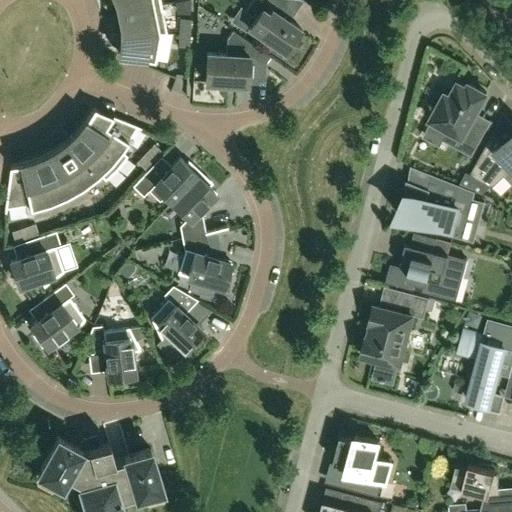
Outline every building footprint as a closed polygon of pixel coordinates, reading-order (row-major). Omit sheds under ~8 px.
[(119,13),(161,5),(159,0),(115,0),(116,1),(119,13)] [(298,33),(301,28),(275,11),(283,0),(251,0),(245,10),(255,17),(247,30),(261,39),(263,37),(285,52),(288,48),(291,50),(301,35),(298,33)] [(121,33),(167,33),(161,6),(161,5),(119,13),(121,26),(121,33)] [(190,19),(180,18),(180,33),(190,33),(190,19)] [(259,59),(249,58),(249,55),(255,46),(232,30),(227,38),(226,54),(207,53),(205,82),(247,84),(248,81),(258,82),(258,79),(264,80),(265,62),(259,61),(259,59)] [(119,54),(155,60),(159,34),(167,34),(167,33),(121,33),(121,40),(119,54)] [(179,47),(189,47),(190,33),(180,33),(179,47)] [(172,49),(168,91),(177,92),(181,50),(172,49)] [(445,92),(430,119),(449,129),(443,140),(472,156),(487,128),(471,119),(486,92),(468,82),(466,86),(457,81),(450,95),(445,92)] [(105,180),(127,156),(121,150),(125,146),(128,141),(131,136),(133,131),(136,127),(140,128),(141,127),(137,125),(93,108),(88,116),(83,124),(77,131),(70,138),(62,144),(55,149),(46,154),(37,158),(28,161),(19,163),(10,165),(4,212),(6,212),(7,208),(29,205),(30,209),(41,206),(51,202),(62,198),(72,193),(81,187),(90,181),(99,174),(105,180)] [(511,134),(504,142),(494,130),(476,163),(470,173),(493,186),(504,175),(511,183),(511,134)] [(172,202),(200,172),(189,161),(186,164),(180,157),(162,176),(152,166),(134,184),(145,194),(154,185),(172,202)] [(211,183),(200,172),(172,202),(188,218),(181,225),(183,238),(205,232),(202,213),(198,210),(216,192),(209,185),(211,183)] [(468,218),(475,192),(431,174),(425,197),(408,193),(397,214),(452,229),(450,236),(470,241),(476,220),(468,218)] [(63,271),(55,246),(60,245),(56,231),(29,240),(33,253),(10,261),(18,287),(20,287),(20,285),(41,278),(43,286),(63,271)] [(232,272),(228,271),(230,263),(207,256),(209,251),(205,232),(183,238),(185,251),(179,273),(223,287),(224,285),(227,286),(232,272)] [(467,259),(407,242),(402,260),(410,262),(409,268),(390,263),(385,281),(413,289),(417,277),(425,279),(422,291),(456,300),(467,259)] [(65,332),(70,339),(84,318),(69,298),(73,294),(65,283),(43,299),(51,311),(31,325),(36,333),(33,335),(42,346),(45,344),(47,347),(48,346),(47,345),(65,332)] [(203,331),(184,313),(197,300),(174,285),(165,295),(169,299),(152,317),(162,339),(168,332),(185,349),(187,348),(189,350),(199,339),(197,337),(203,331)] [(424,317),(429,297),(396,289),(385,286),(380,305),(374,304),(369,322),(371,323),(368,337),(365,336),(361,354),(400,364),(413,314),(424,317)] [(131,351),(140,350),(129,327),(103,330),(102,325),(92,326),(81,352),(88,355),(105,353),(108,378),(117,377),(118,380),(132,378),(132,375),(136,374),(135,373),(134,373),(131,351)] [(508,365),(511,351),(511,342),(465,329),(459,351),(479,357),(467,399),(484,404),(489,384),(495,385),(501,363),(508,365)] [(378,440),(355,434),(354,438),(340,435),(333,462),(347,466),(346,470),(352,472),(347,487),(378,496),(383,480),(385,481),(391,460),(374,456),(378,440)] [(163,490),(151,450),(128,455),(127,455),(114,458),(109,443),(108,443),(98,446),(95,435),(84,439),(80,448),(57,437),(38,474),(63,487),(68,477),(79,482),(86,511),(123,511),(120,501),(135,496),(136,498),(163,490)] [(487,493),(480,511),(500,511),(498,474),(494,473),(495,469),(471,463),(469,467),(458,464),(453,484),(469,488),(469,491),(480,495),(481,491),(487,493)] [(323,498),(319,511),(379,511),(383,501),(344,491),(341,503),(323,498)]
